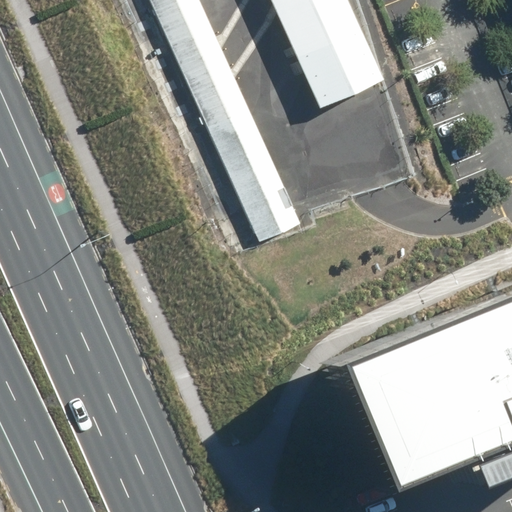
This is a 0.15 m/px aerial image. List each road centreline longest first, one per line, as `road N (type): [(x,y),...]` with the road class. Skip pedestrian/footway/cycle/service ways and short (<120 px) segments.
road 1 (primary): [(0,140),(164,511)]
road 2 (primary): [(58,511),(0,389)]
